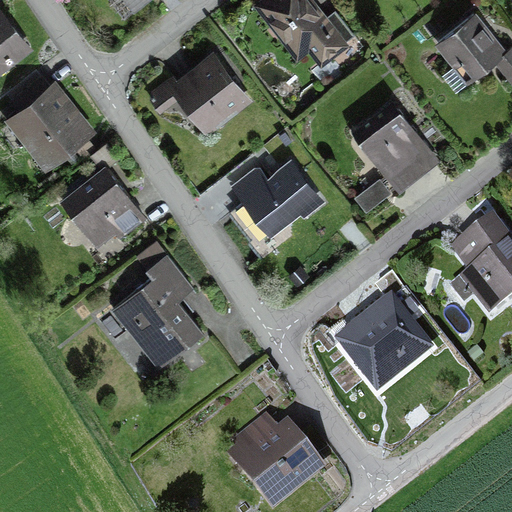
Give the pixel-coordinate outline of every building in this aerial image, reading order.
[(130,17),(151,0),(125,0),(120,4),(130,17)] [(351,49),(313,0),(268,0),(258,8),(300,63),(311,55),(323,71),(351,49)] [(0,77),(33,51),(1,11),(0,12),(0,77)] [(509,54),(476,15),(440,46),(473,84),(494,66),(509,54)] [(511,50),(509,54),(494,66),(511,87),(511,50)] [(254,105),(215,54),(171,88),(209,138),(254,105)] [(89,135),(58,91),(14,123),(46,167),(89,135)] [(443,165),(402,112),(359,144),(399,198),(443,165)] [(326,203),(294,164),(274,180),(266,171),(240,192),(279,240),(326,203)] [(145,217),(105,167),(61,202),(95,243),(112,230),(119,238),(145,217)] [(511,301),(511,243),(494,221),(453,254),(499,311),(511,301)] [(196,290),(169,256),(146,274),(152,281),(114,311),(161,371),(206,336),(179,303),(196,290)] [(436,355),(395,300),(338,341),(380,397),(436,355)] [(271,502),(317,465),(276,414),(230,451),(271,502)]
